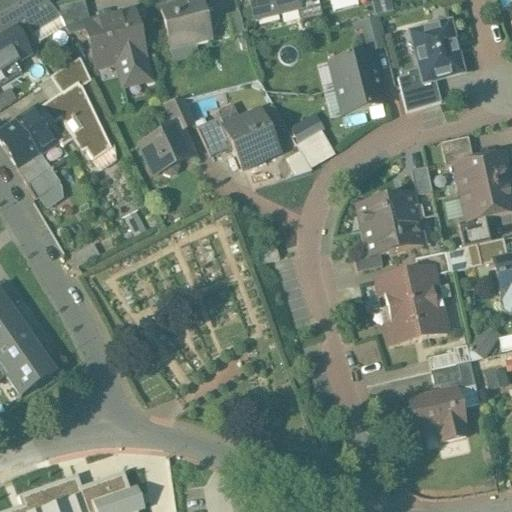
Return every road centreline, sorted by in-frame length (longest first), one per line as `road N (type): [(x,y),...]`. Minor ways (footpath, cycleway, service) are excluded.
road 1 (residential): [(362,505),(365,464),(355,418),(308,259),(319,197),(365,150),(470,120),(498,99)]
road 2 (residential): [(122,425),(89,328),(0,180)]
road 3 (residential): [(362,505),(122,425)]
road 4 (unclassified): [(122,425),(0,465)]
